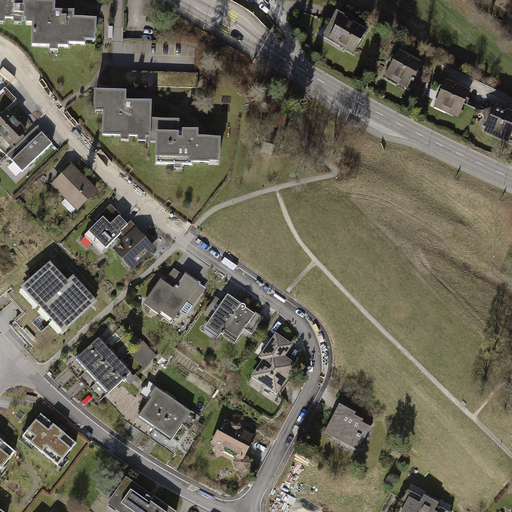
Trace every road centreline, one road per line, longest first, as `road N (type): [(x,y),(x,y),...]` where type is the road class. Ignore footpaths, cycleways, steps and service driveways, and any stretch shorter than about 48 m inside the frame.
road 1 (residential): [(251,511),(322,375),(311,330),(144,209),(0,51)]
road 2 (secondary): [(511,178),(183,0)]
road 3 (residential): [(24,368),(137,462),(228,511)]
